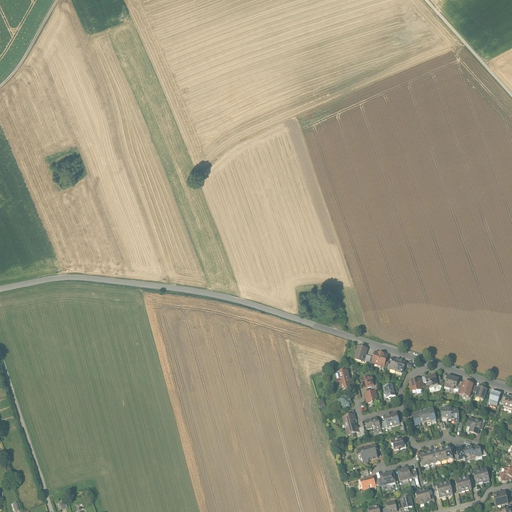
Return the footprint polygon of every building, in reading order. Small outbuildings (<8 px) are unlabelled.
[(368,348),(357,345),(353,358),(364,361),(368,348)] [(382,351),(375,349),(371,363),(378,365),(382,351)] [(389,353),(382,351),(378,365),(385,367),(389,353)] [(399,357),(393,355),(389,369),(395,370),(399,357)] [(406,358),(399,357),(395,370),(402,372),(406,358)] [(347,369),(336,371),(338,378),(335,379),(336,386),(339,385),(340,389),(351,387),(347,369)] [(436,373),(424,377),(427,387),(439,384),(436,373)] [(456,390),(460,378),(447,374),(444,386),(456,390)] [(360,377),(363,388),(374,386),(372,375),(360,377)] [(421,377),(408,380),(410,391),(423,388),(421,377)] [(470,397),(474,383),(463,379),(458,393),(470,397)] [(394,384),(383,386),(385,397),(396,395),(394,384)] [(484,399),(487,388),(478,385),(474,396),(484,399)] [(364,393),(366,403),(379,400),(377,390),(364,393)] [(488,400),(498,403),(502,393),(491,390),(488,400)] [(503,405),(511,408),(511,395),(507,394),(503,405)] [(348,397),(339,398),(341,407),(350,405),(348,397)] [(433,407),(428,408),(431,421),(436,419),(433,407)] [(428,408),(422,409),(425,422),(431,421),(428,408)] [(450,408),(441,408),(441,421),(450,421),(450,408)] [(460,408),(450,408),(450,421),(460,421),(460,408)] [(422,409),(417,411),(420,423),(425,422),(422,409)] [(400,423),(397,410),(384,413),(388,426),(400,423)] [(417,411),(411,412),(415,425),(420,423),(417,411)] [(355,412),(342,416),(347,435),(360,432),(355,412)] [(378,416),(364,419),(366,429),(373,427),(374,432),(382,430),(378,416)] [(468,432),(479,435),(483,421),(469,417),(466,427),(469,427),(468,432)] [(391,441),(393,450),(405,448),(403,438),(391,441)] [(376,444),(359,449),(363,462),(379,457),(376,444)] [(447,461),(453,460),(450,445),(444,447),(447,461)] [(463,446),(456,447),(459,461),(466,459),(466,458),(464,451),(463,448),(463,446)] [(441,463),(447,461),(444,447),(438,448),(441,463)] [(481,447),(473,449),(476,460),(483,458),(481,447)] [(435,464),(441,463),(438,448),(432,450),(435,464)] [(473,449),(464,451),(466,458),(469,457),(470,461),(476,460),(473,449)] [(429,466),(435,464),(432,450),(425,451),(429,466)] [(423,467),(429,466),(425,451),(419,453),(423,467)] [(411,478),(409,466),(397,469),(400,481),(411,478)] [(487,468),(480,470),(483,483),(490,481),(487,468)] [(480,470),(473,472),(476,484),(483,483),(480,470)] [(393,471),(379,474),(382,487),(396,484),(393,471)] [(499,473),(501,482),(511,476),(505,474),(499,473)] [(374,475),(359,479),(362,491),(377,487),(374,475)] [(465,492),(472,490),(469,477),(462,479),(465,492)] [(458,493),(465,492),(462,479),(455,480),(458,493)] [(450,481),(443,483),(447,497),(454,495),(450,481)] [(443,483),(436,484),(439,499),(447,497),(443,483)] [(429,488),(422,489),(426,503),(432,502),(429,488)] [(422,489),(415,491),(419,505),(426,503),(422,489)] [(494,501),(508,498),(506,493),(493,495),(494,501)] [(411,495),(400,498),(402,509),(414,507),(411,495)] [(494,501),(496,507),(509,504),(508,498),(494,501)] [(395,500),(386,502),(388,511),(393,511),(397,511),(395,500)]
